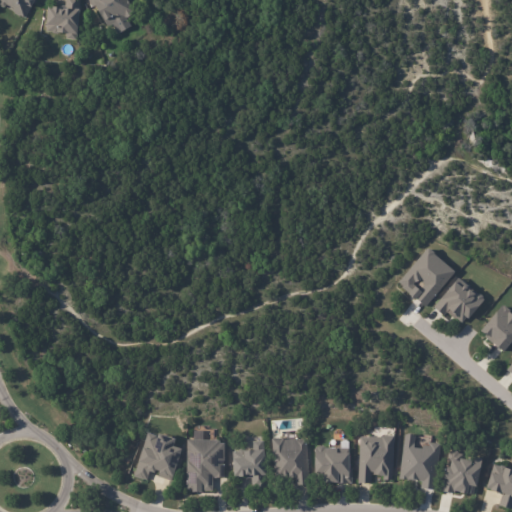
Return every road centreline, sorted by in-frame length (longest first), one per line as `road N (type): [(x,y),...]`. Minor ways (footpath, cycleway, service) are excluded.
road 1 (residential): [(406,312),(511,401)]
road 2 (residential): [(49,511),(67,483),(60,452),(32,433),(0,438)]
